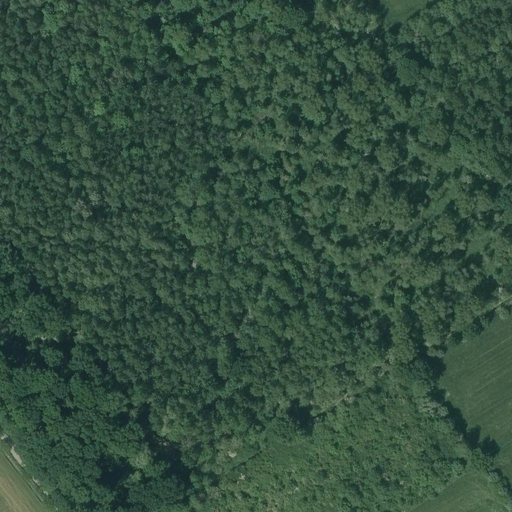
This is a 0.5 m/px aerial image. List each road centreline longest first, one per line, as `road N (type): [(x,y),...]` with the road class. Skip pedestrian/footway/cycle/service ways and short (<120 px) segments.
road 1 (track): [(162,511),(511,296)]
road 2 (track): [(511,195),(427,82),(432,62),(511,8)]
